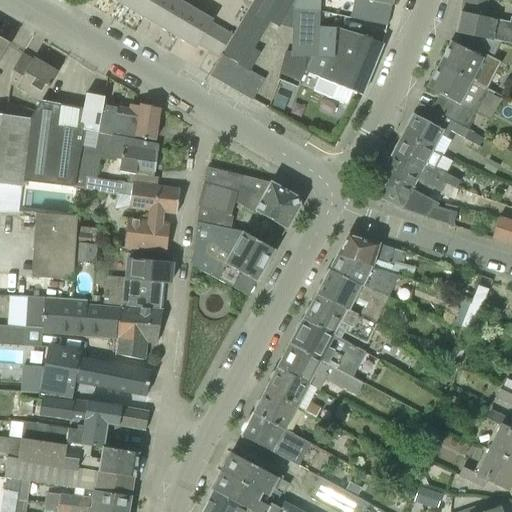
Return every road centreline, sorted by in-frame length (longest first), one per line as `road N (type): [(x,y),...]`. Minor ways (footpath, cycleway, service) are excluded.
road 1 (residential): [(172,511),(331,202)]
road 2 (residential): [(338,187),(39,13)]
road 3 (residential): [(338,187),(427,0)]
road 4 (residential): [(511,264),(331,202)]
